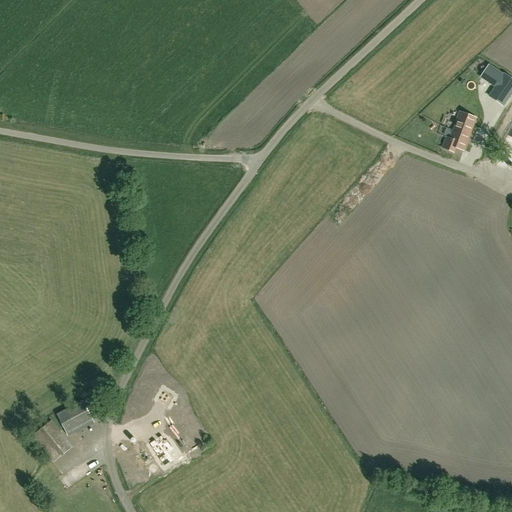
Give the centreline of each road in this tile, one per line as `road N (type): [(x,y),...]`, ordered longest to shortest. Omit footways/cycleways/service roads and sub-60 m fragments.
road 1 (unclassified): [(131,511),(104,459),(110,404),(200,244),(259,164)]
road 2 (unclassified): [(259,164),(0,130)]
road 3 (unclassified): [(259,164),(422,0)]
